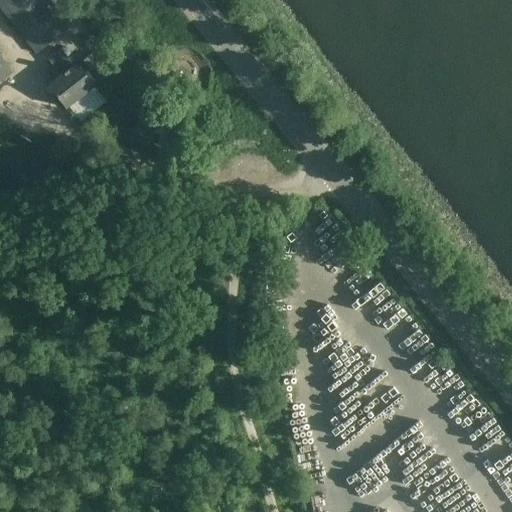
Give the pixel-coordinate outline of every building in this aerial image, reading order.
[(68,30),(44,0),(0,0),(0,4),(38,53),(68,30)] [(117,66),(92,35),(83,42),(108,73),(117,66)] [(64,44),(39,64),(53,82),(49,85),(67,108),(96,85),(64,44)] [(90,54),(83,60),(98,80),(106,74),(90,54)] [(0,55),(0,83),(14,73),(0,55)] [(183,142),(180,152),(190,155),(193,145),(183,142)]
